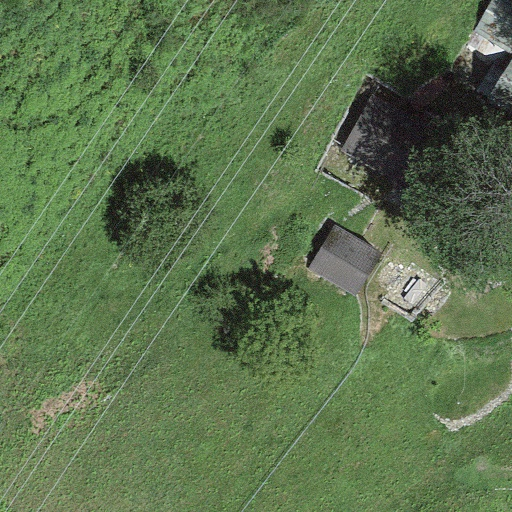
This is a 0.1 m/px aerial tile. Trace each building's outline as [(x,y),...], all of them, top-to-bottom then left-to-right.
[(511,0),(490,0),(467,41),(500,68),(510,51),(511,52),(511,0)] [(511,52),(510,51),(500,68),(482,97),(511,114),(511,52)] [(453,138),(367,90),(336,146),(422,194),(453,138)] [(511,234),(511,199),(465,177),(444,218),(506,248),(511,234)] [(351,297),(381,251),(328,217),(299,262),(351,297)]
